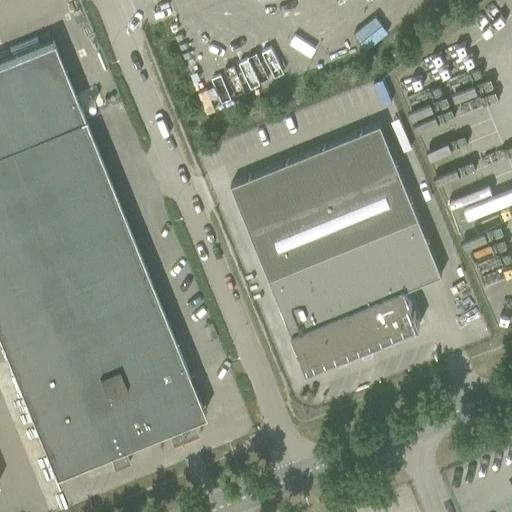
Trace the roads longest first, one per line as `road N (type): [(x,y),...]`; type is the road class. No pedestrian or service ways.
road 1 (unclassified): [(297,476),(105,0)]
road 2 (tertiary): [(297,476),(511,390)]
